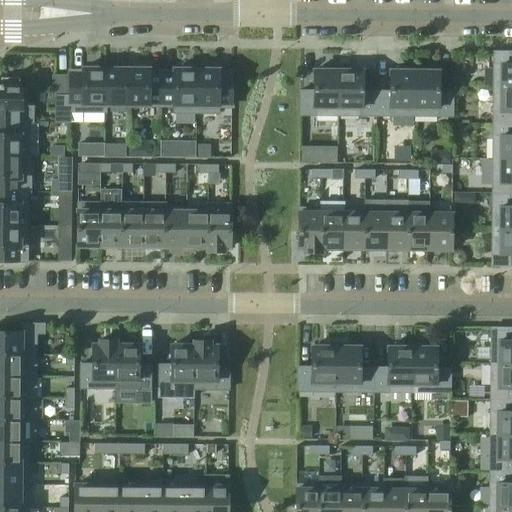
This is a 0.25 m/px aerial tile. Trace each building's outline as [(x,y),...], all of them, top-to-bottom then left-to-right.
[(511,52),(493,52),(493,73),(492,88),(511,88),(511,52)] [(314,70),(314,73),(313,91),(299,91),(299,115),(337,116),(338,67),(324,67),(324,70),(314,70)] [(361,91),(362,71),(351,71),(351,67),(338,67),(337,116),(375,116),(375,92),(361,91)] [(390,71),(390,92),(375,92),(375,116),(413,116),(414,68),(401,67),(401,71),(390,71)] [(82,72),(69,72),(69,96),(68,112),(104,113),(105,68),(82,68),(82,72)] [(126,69),(105,68),(104,113),(105,113),(105,105),(126,106),(126,69)] [(427,71),(427,68),(414,68),(413,116),(452,117),(452,92),(438,92),(438,71),(427,71)] [(149,69),(126,69),(126,106),(161,106),(161,72),(149,72),(149,69)] [(173,73),(161,72),(161,106),(173,106),(173,113),(195,113),(196,69),(173,69),(173,73)] [(218,69),(196,69),(195,113),(218,114),(218,106),(230,106),(231,106),(231,73),(218,73),(218,69)] [(0,84),(0,121),(32,122),(32,107),(27,107),(27,88),(19,88),(19,78),(0,78),(0,84)] [(511,88),(492,88),(492,123),(511,123),(511,88)] [(69,96),(55,96),(55,122),(68,123),(68,112),(69,96)] [(0,156),(30,157),(30,156),(27,156),(28,123),(32,123),(32,122),(0,121),(0,156)] [(511,123),(492,123),(492,159),(511,159),(511,123)] [(172,143),(160,143),(160,157),(172,157),(172,143)] [(78,145),(78,156),(90,156),(90,145),(78,145)] [(109,145),(108,157),(115,157),(125,157),(126,157),(126,145),(109,145)] [(149,145),(127,145),(127,156),(149,156),(149,145)] [(209,145),(197,145),(197,157),(209,157),(209,145)] [(50,147),(50,157),(62,157),(62,147),(50,147)] [(313,148),(301,147),(301,162),(313,162),(313,148)] [(444,152),(438,158),(438,164),(450,164),(449,152),(444,152)] [(30,157),(0,156),(0,191),(30,191),(30,157)] [(511,159),(492,159),(491,195),(511,194),(511,159)] [(81,163),(77,168),(77,172),(100,172),(100,164),(81,163)] [(110,164),(100,164),(100,172),(110,172),(110,164)] [(132,164),(121,164),(121,172),(132,173),(132,164)] [(165,164),(155,164),(155,173),(165,173),(165,164)] [(165,173),(175,173),(175,164),(165,164),(165,173)] [(208,165),(198,165),(198,173),(208,173),(208,165)] [(208,173),(218,173),(218,165),(208,165),(208,173)] [(441,165),(441,174),(452,174),(452,165),(441,165)] [(311,170),(311,178),(321,178),(321,170),(311,170)] [(331,178),(331,170),(321,170),(321,178),(331,178)] [(364,179),(364,170),(354,170),(354,179),(364,179)] [(374,179),(374,170),(364,170),(364,179),(374,179)] [(397,179),(407,179),(407,170),(397,170),(397,179)] [(407,170),(407,179),(417,179),(417,171),(407,170)] [(71,179),(59,179),(59,190),(71,191),(71,179)] [(0,225),(27,226),(27,192),(30,192),(30,191),(0,191),(0,225)] [(511,194),(491,195),(491,230),(511,230),(511,194)] [(464,195),(455,195),(455,204),(460,204),(464,200),(464,195)] [(99,246),(99,202),(77,202),(77,246),(99,246)] [(99,202),(99,246),(120,247),(121,203),(120,203),(120,206),(100,206),(100,202),(99,202)] [(121,203),(120,247),(142,247),(143,203),(121,203)] [(143,203),(142,247),(164,247),(164,203),(143,203)] [(164,203),(164,247),(185,247),(186,207),(165,207),(165,203),(164,203)] [(185,247),(206,248),(206,252),(207,252),(207,203),(206,207),(186,207),(185,247)] [(207,203),(207,252),(223,252),(223,248),(229,248),(230,204),(207,203)] [(342,203),(320,203),(320,208),(320,253),(321,253),(321,249),(342,249),(342,213),(342,203)] [(304,248),(304,252),(320,253),(320,208),(298,208),(298,248),(304,248)] [(342,213),(342,249),(363,249),(364,213),(342,213)] [(385,213),(364,213),(363,249),(385,249),(385,213)] [(407,213),(385,213),(385,249),(406,249),(407,213)] [(428,214),(407,213),(406,249),(428,250),(428,214)] [(451,250),(451,214),(428,214),(428,250),(451,250)] [(71,215),(60,215),(60,226),(71,226),(71,216),(71,215)] [(27,226),(0,225),(0,261),(26,262),(26,261),(27,226)] [(62,227),(60,227),(60,237),(62,237),(70,237),(71,227),(62,227)] [(511,230),(491,230),(491,266),(511,266),(511,230)] [(0,354),(35,355),(36,334),(43,334),(44,324),(21,324),(21,332),(0,331),(0,354)] [(511,328),(490,328),(490,364),(511,364),(511,328)] [(80,388),(115,389),(115,341),(99,340),(99,345),(93,344),(92,364),(80,364),(80,388)] [(115,341),(115,389),(150,389),(150,365),(137,364),(137,345),(116,345),(116,341),(115,341)] [(158,389),(193,389),(194,341),(193,341),(193,345),(171,345),(171,365),(158,365),(158,389)] [(194,341),(193,389),(228,390),(228,365),(216,365),(216,346),(210,345),(210,341),(194,341)] [(297,367),(296,392),(335,392),(335,343),(322,343),(322,347),(311,347),(311,367),(297,367)] [(335,343),(335,392),(373,392),(373,368),(359,368),(359,347),(348,347),(349,343),(335,343)] [(411,393),(411,385),(411,344),(398,344),(398,347),(387,347),(387,368),(373,368),(373,392),(411,393)] [(425,344),(411,344),(411,385),(411,393),(434,393),(449,393),(450,369),(435,368),(435,348),(425,347),(425,344)] [(0,354),(0,375),(35,376),(35,355),(0,354)] [(74,355),(65,355),(65,365),(74,365),(74,355)] [(511,364),(490,364),(490,400),(511,399),(511,364)] [(35,376),(0,375),(0,397),(35,398),(35,376)] [(74,388),(65,388),(65,398),(73,398),(74,388)] [(0,419),(25,420),(25,399),(35,399),(35,398),(0,397),(0,419)] [(73,398),(65,398),(65,408),(73,408),(73,398)] [(511,399),(490,400),(489,435),(511,435),(511,399)] [(25,421),(0,420),(0,441),(24,442),(25,421)] [(172,425),(155,425),(155,437),(172,437),(172,425)] [(371,428),(349,427),(349,440),(371,440),(371,428)] [(311,437),(311,428),(302,428),(302,437),(311,437)] [(447,428),(436,428),(437,439),(448,439),(447,428)] [(408,429),(398,429),(398,441),(408,441),(408,429)] [(71,443),(79,443),(79,433),(71,433),(71,443)] [(511,435),(489,435),(489,471),(511,471),(511,435)] [(24,442),(0,441),(0,463),(28,463),(28,442),(24,442)] [(449,450),(449,441),(439,441),(439,450),(449,450)] [(102,454),(102,444),(94,444),(94,454),(102,454)] [(102,444),(102,454),(110,454),(111,444),(102,444)] [(110,454),(119,454),(119,444),(111,444),(110,454)] [(119,444),(119,454),(127,454),(127,444),(119,444)] [(127,454),(135,454),(135,444),(127,444),(127,454)] [(135,444),(135,454),(144,454),(144,444),(135,444)] [(162,444),(162,454),(170,455),(170,444),(162,444)] [(170,444),(170,455),(179,455),(179,444),(170,444)] [(179,455),(187,455),(187,444),(179,444),(179,455)] [(78,445),(62,445),(62,454),(78,454),(78,445)] [(205,445),(205,453),(215,453),(215,445),(205,445)] [(308,455),(318,455),(318,446),(308,446),(308,455)] [(328,455),(328,446),(318,446),(318,455),(328,455)] [(352,446),(351,455),(361,455),(361,447),(352,446)] [(372,447),(361,447),(361,455),(372,455),(372,447)] [(395,447),(395,456),(405,456),(405,447),(395,447)] [(415,447),(405,447),(405,456),(415,456),(415,447)] [(0,485),(28,486),(28,463),(0,463),(0,485)] [(60,464),(59,474),(68,474),(68,464),(60,464)] [(511,471),(489,471),(489,506),(511,506),(511,471)] [(162,485),(161,511),(204,511),(205,476),(204,476),(204,486),(162,485)] [(204,511),(227,511),(227,476),(205,476),(204,511)] [(426,478),(404,478),(404,480),(404,485),(404,511),(425,511),(426,486),(426,478)] [(383,479),(383,485),(382,511),(404,511),(404,485),(404,480),(383,479)] [(317,511),(318,485),(296,484),(295,511),(317,511)] [(28,486),(0,485),(0,506),(28,507),(28,486)] [(118,511),(118,485),(74,485),(73,511),(118,511)] [(118,511),(161,511),(162,485),(118,485),(118,511)] [(319,489),(319,485),(318,485),(317,511),(339,511),(339,485),(339,489),(319,489)] [(361,511),(361,485),(339,485),(339,511),(361,511)] [(361,485),(361,511),(382,511),(383,485),(361,485)] [(448,511),(449,486),(426,486),(425,511),(448,511)] [(59,497),(59,508),(68,508),(68,498),(59,497)] [(458,498),(449,498),(449,507),(458,507),(458,498)]
